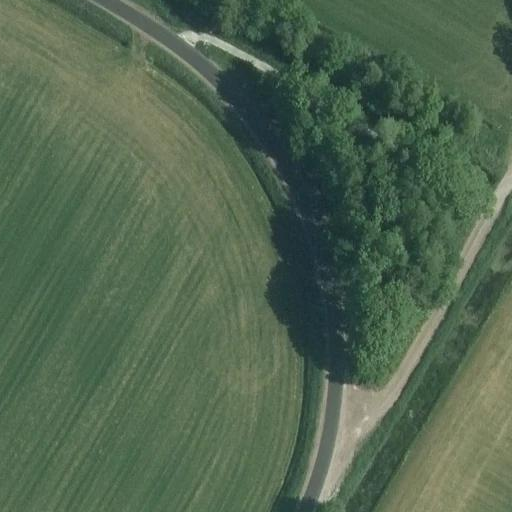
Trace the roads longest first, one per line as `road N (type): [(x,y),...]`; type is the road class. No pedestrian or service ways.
road 1 (unclassified): [(304,511),(337,406),(332,289),(318,231),(235,93),(175,42),(105,0)]
road 2 (track): [(500,193),(364,428),(323,464)]
